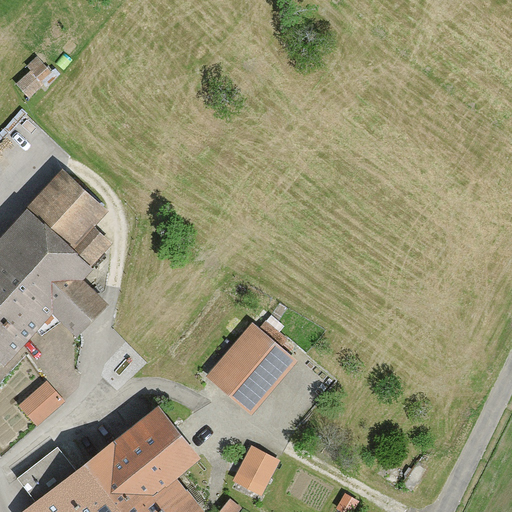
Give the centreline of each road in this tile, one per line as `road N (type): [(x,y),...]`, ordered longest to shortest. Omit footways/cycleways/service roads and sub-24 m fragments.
road 1 (residential): [(0,469),(91,404),(147,386),(185,396),(280,448)]
road 2 (unclassified): [(511,376),(445,511)]
